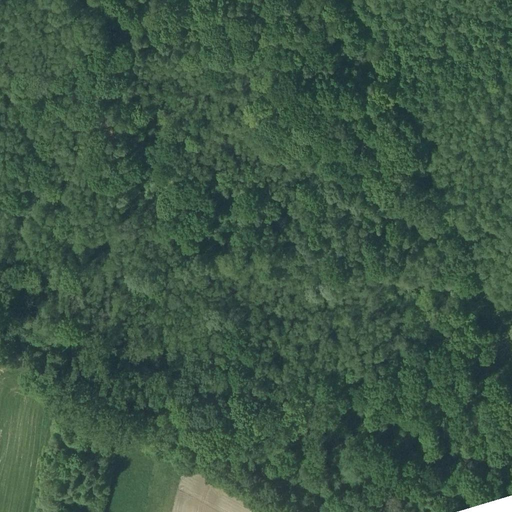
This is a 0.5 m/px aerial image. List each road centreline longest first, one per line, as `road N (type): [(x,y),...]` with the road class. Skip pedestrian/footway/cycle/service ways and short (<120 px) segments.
road 1 (track): [(511,330),(383,67)]
road 2 (track): [(511,53),(415,50),(383,67)]
